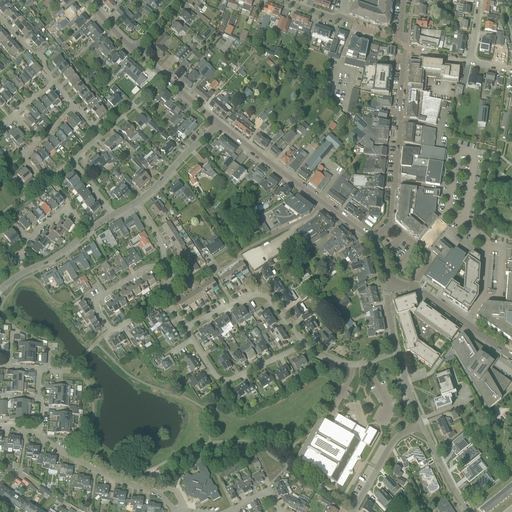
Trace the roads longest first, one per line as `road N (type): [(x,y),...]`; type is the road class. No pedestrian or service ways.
road 1 (residential): [(370,240),(217,123)]
road 2 (residential): [(172,511),(153,491),(95,470),(39,436)]
road 3 (residential): [(465,324),(482,298),(485,246),(449,211),(452,190)]
road 4 (residential): [(304,345),(221,380),(193,341)]
road 5 (residential): [(405,46),(394,181)]
road 6 (unclassified): [(0,290),(112,215)]
